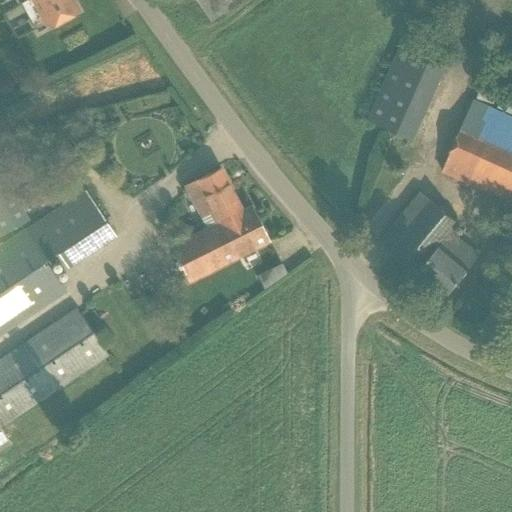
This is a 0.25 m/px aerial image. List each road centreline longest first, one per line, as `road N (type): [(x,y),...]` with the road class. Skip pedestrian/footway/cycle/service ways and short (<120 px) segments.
road 1 (unclassified): [(357,271),(256,158),(140,0)]
road 2 (unclassified): [(346,511),(347,337),(357,271)]
road 3 (unclassified): [(511,370),(435,334),(357,271)]
